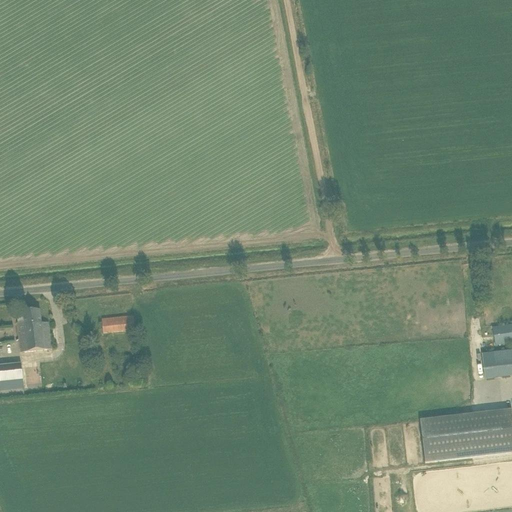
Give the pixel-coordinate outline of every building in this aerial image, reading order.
[(18,334),(21,354),(52,351),(49,323),(41,324),(40,311),(23,313),(24,323),(17,324),(18,334)] [(102,321),(103,335),(135,332),(135,331),(134,318),(102,321)] [(511,325),(509,326),(492,329),(494,344),(511,342),(511,325)] [(511,351),(482,355),(485,381),(511,377),(511,351)] [(21,365),(0,367),(0,391),(24,389),(21,365)] [(425,465),(511,454),(511,412),(511,410),(420,421),(425,465)]
